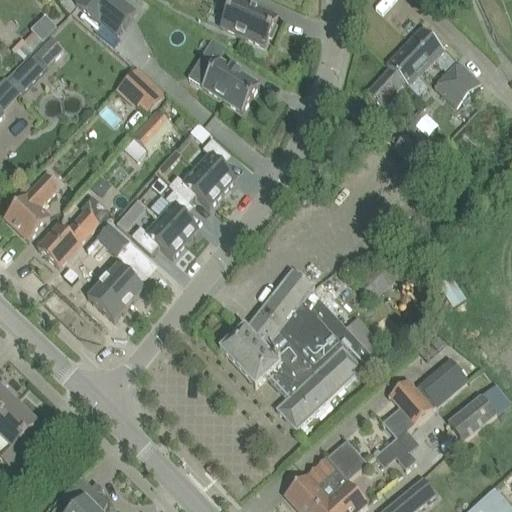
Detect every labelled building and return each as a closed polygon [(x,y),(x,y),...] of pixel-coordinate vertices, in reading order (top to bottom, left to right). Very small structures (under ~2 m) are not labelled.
[(135,14),(119,0),(118,0),(81,0),(76,7),(98,25),(100,23),(117,37),(135,14)] [(278,20),(234,1),(221,30),(265,49),(269,41),(272,43),(278,30),(274,28),(278,20)] [(418,81),(434,64),(445,74),(455,64),(423,32),(387,69),(386,69),(390,73),(390,72),(406,87),(405,87),(420,101),(429,91),(418,81)] [(23,70),(34,82),(64,52),(52,40),(23,70)] [(221,60),(226,53),(215,47),(211,53),(221,60)] [(260,89),(241,77),(242,76),(232,69),(231,70),(219,63),(202,90),(243,116),(260,89)] [(459,67),(436,91),(456,111),(479,87),(459,67)] [(135,73),(117,92),(145,118),(163,98),(135,72),(135,73)] [(395,98),(405,87),(406,87),(390,72),(390,73),(368,96),(382,110),(396,122),(408,110),(395,98)] [(131,141),(147,155),(172,128),(156,114),(131,141)] [(394,152),(410,170),(424,157),(408,139),(394,152)] [(209,159),(197,173),(223,197),(237,182),(223,170),(231,161),(212,144),(203,154),(209,159)] [(313,185),(325,195),(337,180),(325,171),(313,185)] [(178,181),(169,191),(174,195),(175,194),(189,207),(196,200),(210,212),(223,197),(197,173),(184,186),(178,181)] [(132,200),(143,187),(130,177),(119,190),(132,200)] [(40,213),(60,191),(47,178),(5,222),(29,245),(50,223),(40,213)] [(159,181),(151,190),(160,198),(168,189),(159,181)] [(172,209),(159,223),(186,247),(199,233),(186,220),(194,212),(189,207),(175,194),(174,195),(166,204),(172,209)] [(38,253),(59,272),(110,216),(96,204),(67,236),(59,229),(38,253)] [(125,235),(134,225),(126,217),(116,227),(125,235)] [(141,231),(132,241),(151,259),(159,250),(172,262),(186,247),(159,223),(147,237),(141,231)] [(122,265),(88,302),(115,326),(145,293),(127,276),(142,259),(110,230),(102,238),(103,239),(113,247),(108,253),(122,265)] [(355,287),(372,304),(408,270),(391,253),(355,287)] [(70,273),(64,280),(72,288),(79,280),(70,273)] [(268,380),(289,402),(277,414),(296,434),(362,373),(358,368),(369,357),(312,295),(315,292),(293,274),(247,332),(245,330),(220,353),(256,391),(268,380)] [(418,388),(437,411),(469,384),(450,361),(418,388)] [(500,386),(511,401),(511,400),(511,379),(511,377),(500,386)] [(399,412),(382,426),(395,442),(407,433),(433,412),(434,413),(437,411),(418,388),(415,390),(409,383),(389,399),(399,412)] [(0,391),(0,419),(14,405),(0,391)] [(447,425),(463,445),(496,418),(479,399),(447,425)] [(0,461),(2,463),(14,475),(36,452),(25,441),(37,428),(14,405),(0,419),(0,461)] [(420,448),(409,435),(376,462),(384,471),(395,461),(405,472),(416,463),(410,456),(420,448)] [(307,479),(285,499),(296,511),(322,511),(323,511),(324,511),(332,506),(329,503),(349,485),(348,484),(367,467),(346,444),(327,461),(337,472),(317,490),(307,479)] [(104,511),(107,506),(97,496),(96,496),(92,492),(92,491),(81,480),(62,500),(73,510),(74,508),(77,511),(104,511)] [(417,511),(436,496),(423,481),(386,511),(417,511)] [(322,511),(362,511),(368,507),(349,485),(329,503),(332,506),(324,511),(323,511),(322,511)] [(492,493),(476,508),(479,511),(504,511),(507,510),(492,493)]
